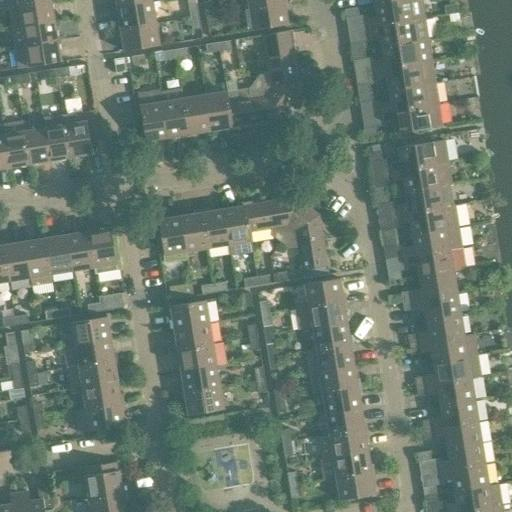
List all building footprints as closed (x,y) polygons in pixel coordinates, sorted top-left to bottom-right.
[(8,7),(11,28),(54,21),(51,0),(8,7)] [(247,0),(248,9),(284,3),(283,0),(247,0)] [(367,19),(368,28),(412,21),(424,19),(420,0),(405,0),(374,5),(376,17),(367,19)] [(203,3),(205,15),(214,14),(212,1),(203,3)] [(117,8),(120,29),(156,23),(152,2),(117,8)] [(284,3),(248,9),(252,31),(288,25),(284,3)] [(188,5),(190,18),(198,16),(196,4),(188,5)] [(344,10),(345,19),(358,17),(357,8),(344,10)] [(214,14),(205,15),(207,28),(216,27),(214,14)] [(198,16),(190,18),(192,30),(201,29),(198,16)] [(412,21),(368,28),(370,38),(379,36),(381,48),(416,42),(427,41),(424,19),(412,21)] [(11,28),(15,48),(57,41),(54,21),(11,28)] [(156,23),(120,29),(124,52),(159,46),(156,23)] [(260,73),(254,81),(290,107),(299,95),(291,45),(293,45),(293,46),(294,46),(292,31),(263,36),(268,72),(260,73)] [(234,40),(236,49),(248,47),(247,38),(234,40)] [(57,41),(15,48),(18,69),(61,62),(57,41)] [(230,41),(217,43),(219,52),(231,50),(230,41)] [(373,62),(375,71),(431,62),(427,41),(416,42),(381,48),(383,60),(373,62)] [(350,44),(351,53),(364,51),(362,42),(350,44)] [(205,45),(206,54),(219,52),(217,43),(205,45)] [(175,50),(176,59),(189,57),(187,48),(175,50)] [(162,52),(164,61),(176,59),(175,50),(162,52)] [(351,53),(352,61),(365,59),(364,51),(351,53)] [(144,55),(127,58),(128,64),(132,63),(133,66),(145,64),(144,55)] [(128,64),(127,58),(113,60),(116,74),(126,72),(124,64),(128,64)] [(386,79),(388,91),(434,83),(431,62),(375,71),(377,81),(386,79)] [(55,69),(57,78),(69,76),(68,67),(55,69)] [(43,71),(44,80),(57,78),(55,69),(43,71)] [(15,76),(17,85),(29,83),(28,74),(15,76)] [(3,78),(4,87),(17,85),(15,76),(3,78)] [(281,120),(290,107),(254,81),(249,88),(226,92),(231,128),(281,120)] [(380,104),(382,114),(438,104),(434,83),(388,91),(390,103),(380,104)] [(357,87),(358,96),(371,93),(369,85),(357,87)] [(162,103),(160,93),(160,90),(137,93),(145,142),(167,138),(162,103)] [(160,93),(162,103),(167,138),(189,135),(183,99),(181,90),(160,93)] [(226,92),(204,96),(210,131),(231,128),(226,92)] [(358,96),(359,104),(372,102),(371,93),(358,96)] [(204,96),(183,99),(189,135),(210,131),(204,96)] [(438,104),(382,114),(384,123),(393,122),(395,134),(441,127),(438,104)] [(95,112),(63,117),(70,158),(91,154),(90,147),(101,146),(95,112)] [(43,119),(44,129),(50,161),(70,158),(63,117),(63,116),(43,119)] [(3,126),(4,135),(10,168),(30,164),(24,132),(23,122),(3,126)] [(363,129),(365,138),(378,136),(376,127),(363,129)] [(44,129),(24,132),(30,164),(50,161),(44,129)] [(4,135),(0,135),(0,169),(10,168),(4,135)] [(391,172),(448,163),(444,141),(397,148),(399,161),(390,163),(391,172)] [(367,154),(369,163),(382,161),(380,152),(367,154)] [(404,192),(451,184),(448,163),(391,172),(393,182),(403,180),(404,192)] [(398,215),(455,206),(451,184),(404,192),(406,204),(397,205),(398,215)] [(373,188),(374,197),(387,195),(386,186),(373,188)] [(374,197),(376,205),(389,203),(387,195),(374,197)] [(272,237),(281,243),(306,207),(294,198),(244,206),(248,233),(249,232),(271,229),(272,237)] [(253,251),(249,232),(248,233),(244,206),(223,210),(229,246),(230,255),(253,251)] [(411,235),(458,227),(455,206),(398,215),(400,225),(409,223),(411,235)] [(306,207),(281,243),(289,249),(297,248),(301,271),(327,267),(319,216),(306,207)] [(207,249),(229,246),(223,210),(202,213),(207,249)] [(186,252),(207,249),(202,213),(180,217),(186,252)] [(164,256),(186,252),(180,217),(158,220),(164,256)] [(405,258),(450,250),(461,248),(458,227),(411,235),(413,247),(404,248),(405,258)] [(110,228),(88,232),(94,268),(94,274),(121,269),(115,234),(111,234),(110,228)] [(380,231),(381,239),(394,237),(393,229),(380,231)] [(88,232),(66,235),(72,271),(94,268),(88,232)] [(66,235),(45,239),(51,275),(72,271),(66,235)] [(381,239),(383,248),(395,246),(394,237),(381,239)] [(45,239),(24,242),(30,278),(31,286),(52,283),(51,275),(45,239)] [(24,242),(3,246),(8,282),(30,278),(24,242)] [(3,246),(0,246),(0,282),(8,282),(3,246)] [(418,278),(453,272),(465,270),(461,248),(450,250),(405,258),(407,267),(416,266),(418,278)] [(387,273),(388,282),(401,280),(400,271),(387,273)] [(401,303),(457,294),(453,272),(418,278),(420,290),(400,293),(401,303)] [(274,283),(287,281),(285,273),(273,275),(274,283)] [(256,277),(257,286),(270,284),(268,275),(256,277)] [(243,279),(245,288),(257,286),(256,277),(243,279)] [(304,285),(307,307),(343,302),(339,279),(304,285)] [(213,284),(215,293),(227,291),(226,282),(213,284)] [(169,287),(171,300),(193,296),(191,284),(169,287)] [(201,286),(202,295),(215,293),(213,284),(201,286)] [(98,297),(99,303),(101,312),(124,308),(121,293),(98,297)] [(242,295),(244,308),(252,306),(250,294),(242,295)] [(425,321),(460,315),(457,294),(401,303),(403,312),(423,309),(425,321)] [(170,307),(173,329),(209,323),(205,301),(170,307)] [(258,302),(261,315),(269,313),(267,301),(258,302)] [(300,330),(311,329),(346,323),(343,302),(307,307),(297,309),(300,330)] [(87,305),(88,314),(101,312),(99,303),(87,305)] [(57,310),(58,319),(71,317),(69,308),(57,310)] [(44,312),(46,321),(58,319),(57,310),(44,312)] [(261,315),(263,327),(271,326),(269,313),(261,315)] [(14,317),(16,326),(28,324),(27,315),(14,317)] [(408,345),(464,336),(460,315),(425,321),(427,333),(407,336),(408,345)] [(2,319),(3,328),(16,326),(14,317),(2,319)] [(71,323),(75,345),(110,340),(107,317),(71,323)] [(173,329),(177,351),(212,345),(209,323),(173,329)] [(311,329),(314,350),(350,344),(346,323),(311,329)] [(247,326),(249,339),(257,337),(255,325),(247,326)] [(20,332),(24,353),(32,352),(29,330),(20,332)] [(13,333),(5,334),(7,347),(5,347),(6,356),(17,354),(13,333)] [(432,363),(479,356),(475,334),(464,336),(408,345),(410,355),(430,352),(432,363)] [(249,339),(251,351),(259,350),(257,337),(249,339)] [(69,368),(78,367),(114,361),(110,340),(75,345),(65,347),(69,368)] [(265,345),(267,357),(276,356),(274,343),(265,345)] [(306,351),(310,373),(353,366),(350,344),(314,350),(306,351)] [(177,351),(180,372),(216,366),(212,345),(177,351)] [(267,357),(270,370),(278,369),(276,356),(267,357)] [(415,388),(471,379),(482,377),(479,356),(432,363),(434,375),(414,379),(415,388)] [(25,363),(27,375),(36,374),(34,361),(25,363)] [(72,390),(82,388),(117,382),(114,361),(78,367),(69,368),(72,390)] [(10,365),(12,378),(21,376),(19,364),(10,365)] [(180,372),(184,393),(219,387),(216,366),(180,372)] [(313,395),(321,393),(357,387),(353,366),(310,373),(313,395)] [(256,381),(264,380),(262,367),(254,369),(256,381)] [(27,375),(29,388),(38,386),(36,374),(27,375)] [(12,378),(14,390),(23,389),(21,376),(12,378)] [(439,406),(474,401),(471,379),(415,388),(417,398),(437,394),(439,406)] [(256,381),(258,394),(266,392),(264,380),(256,381)] [(82,388),(85,409),(121,404),(117,382),(82,388)] [(219,387),(184,393),(187,416),(223,410),(219,387)] [(275,401),(283,399),(281,387),(272,388),(275,401)] [(321,393),(325,415),(360,409),(357,387),(321,393)] [(275,401),(277,413),(285,412),(283,399),(275,401)] [(422,431),(433,429),(478,422),(474,401),(439,406),(441,418),(421,422),(422,431)] [(32,405),(34,418),(43,416),(41,404),(32,405)] [(121,404),(85,409),(74,411),(78,433),(124,426),(121,404)] [(17,408),(19,420),(28,419),(26,406),(17,408)] [(325,415),(328,436),(364,430),(360,409),(325,415)] [(34,418),(36,430),(45,429),(43,416),(34,418)] [(19,420),(21,433),(30,431),(28,419),(19,420)] [(444,437),(446,449),(481,443),(478,422),(433,429),(422,431),(424,441),(444,437)] [(280,431),(282,443),(290,442),(288,430),(280,431)] [(328,436),(332,457),(367,451),(364,430),(328,436)] [(282,443),(284,456),(292,455),(298,454),(295,441),(290,442),(282,443)] [(439,463),(440,472),(485,465),(481,443),(446,449),(448,461),(439,463)] [(325,480),(335,478),(371,473),(367,451),(332,457),(321,459),(325,480)] [(416,454),(418,463),(431,461),(429,452),(416,454)] [(83,468),(88,499),(132,492),(130,482),(121,484),(117,462),(83,468)] [(452,480),(453,492),(488,486),(485,465),(440,472),(442,482),(452,480)] [(287,474),(289,486),(297,485),(295,472),(287,474)] [(371,473),(335,478),(339,501),(374,495),(371,473)] [(21,511),(53,511),(51,498),(47,478),(36,480),(39,500),(30,501),(28,492),(19,493),(21,511)] [(289,486),(291,499),(299,497),(297,485),(289,486)] [(446,505),(447,511),(464,511),(501,506),(498,485),(488,486),(453,492),(455,504),(446,505)] [(422,488),(423,497),(436,495),(435,486),(422,488)] [(132,492),(88,499),(90,511),(125,511),(124,503),(133,501),(132,492)] [(11,504),(0,506),(0,511),(21,511),(19,493),(9,495),(11,504)] [(423,497),(425,505),(437,503),(436,495),(423,497)] [(53,511),(61,509),(59,497),(51,498),(53,511)]
